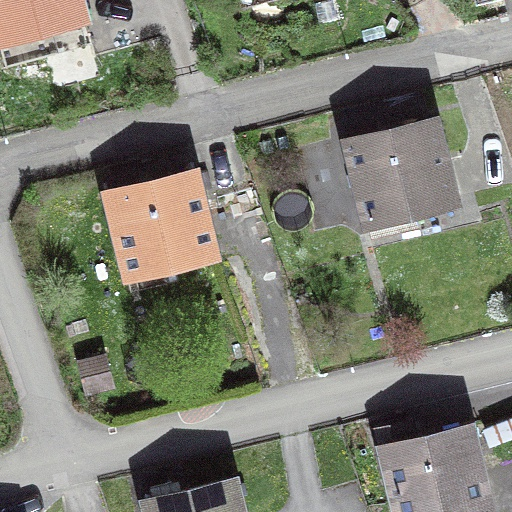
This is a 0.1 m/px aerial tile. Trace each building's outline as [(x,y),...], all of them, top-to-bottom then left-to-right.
[(0,0),(0,46),(0,48),(102,18),(97,0),(0,0)] [(350,141),(373,232),(468,208),(445,117),(350,141)] [(110,192),(131,286),(227,265),(206,171),(110,192)] [(82,361),(89,398),(111,394),(104,357),(82,361)] [(386,444),(401,511),(506,511),(486,421),(386,444)] [(148,502),(150,511),(251,511),(244,479),(148,502)]
